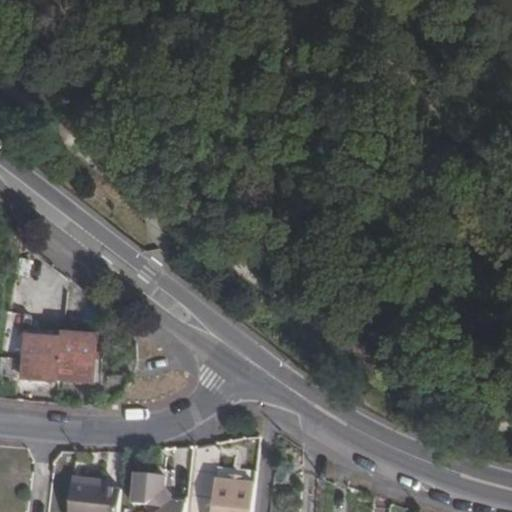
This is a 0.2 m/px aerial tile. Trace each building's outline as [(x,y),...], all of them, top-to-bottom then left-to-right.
[(30,337),(26,380),(79,385),(79,382),(115,385),(118,342),(85,339),(85,340),(30,337)] [(0,376),(0,380),(18,382),(18,370),(1,368),(0,376)] [(249,511),(254,476),(215,471),(209,511),(249,511)] [(104,485),(72,482),(71,488),(104,491),(104,485)] [(178,511),(171,511),(160,499),(161,484),(137,483),(134,511),(178,511)] [(119,511),(121,492),(104,491),(71,488),(68,511),(119,511)]
